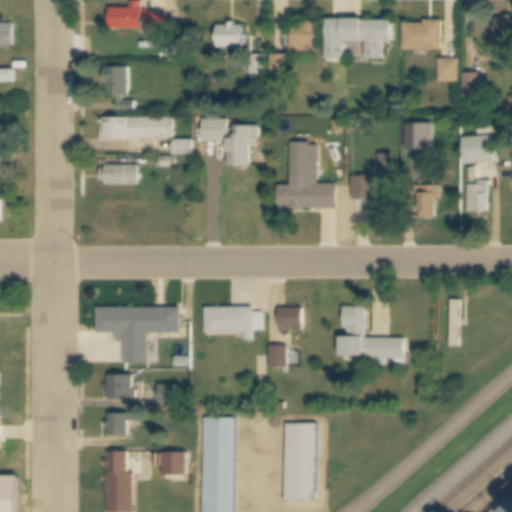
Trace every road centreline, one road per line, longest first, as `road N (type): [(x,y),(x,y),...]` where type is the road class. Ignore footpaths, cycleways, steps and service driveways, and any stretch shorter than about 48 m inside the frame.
road 1 (residential): [(52,511),(57,0)]
road 2 (residential): [(511,264),(0,262)]
road 3 (residential): [(511,372),(351,511)]
